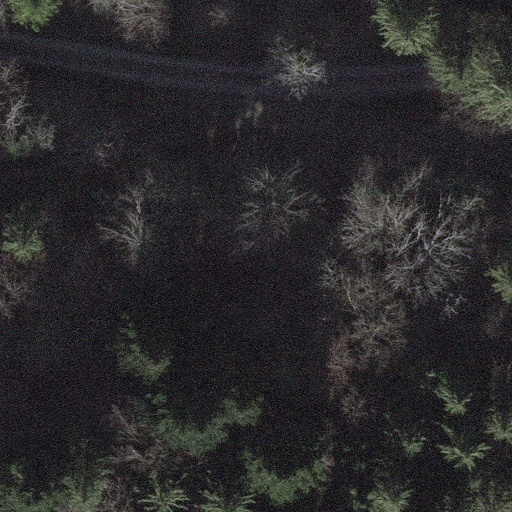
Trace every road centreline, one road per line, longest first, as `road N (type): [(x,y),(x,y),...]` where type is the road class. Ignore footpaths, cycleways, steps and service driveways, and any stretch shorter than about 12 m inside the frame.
road 1 (track): [(511,66),(288,82),(0,42)]
road 2 (track): [(0,167),(119,136),(228,78)]
road 3 (track): [(511,162),(321,110),(288,82)]
